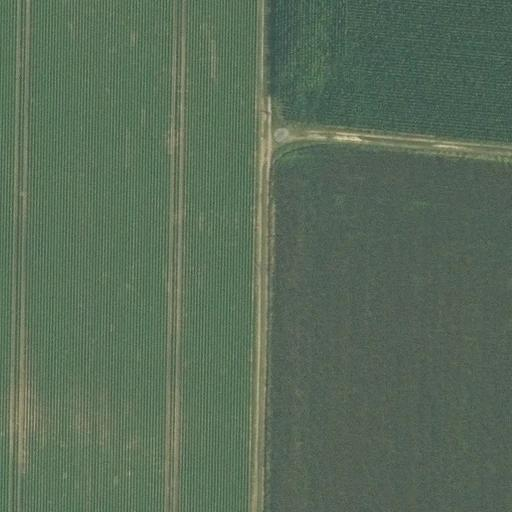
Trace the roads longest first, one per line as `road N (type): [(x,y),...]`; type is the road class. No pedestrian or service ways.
road 1 (track): [(260,511),(271,0)]
road 2 (track): [(268,132),(511,153)]
